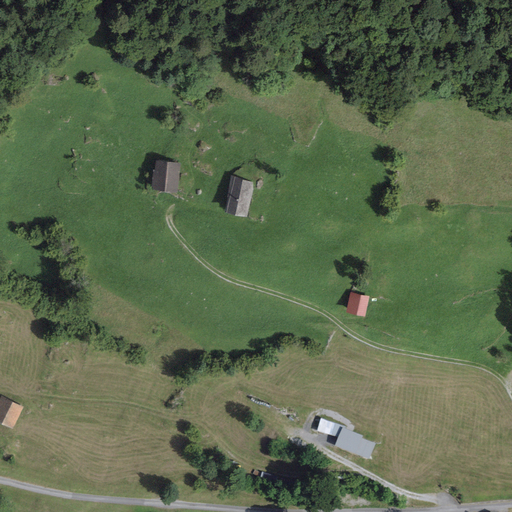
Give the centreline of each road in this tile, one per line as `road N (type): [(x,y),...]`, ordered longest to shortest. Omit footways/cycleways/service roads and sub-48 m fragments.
road 1 (unclassified): [(511,503),(293,510),(65,495),(0,479)]
road 2 (track): [(361,470),(282,471),(227,450),(186,418),(22,391)]
